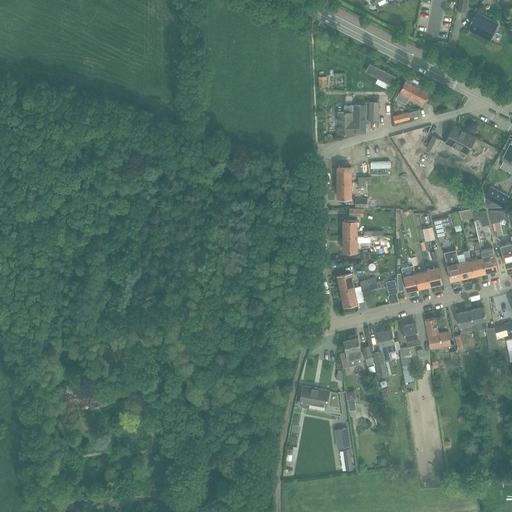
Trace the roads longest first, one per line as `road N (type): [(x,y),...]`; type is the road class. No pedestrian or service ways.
road 1 (residential): [(332,324),(321,276),(318,161),(325,148),(473,109)]
road 2 (tertiary): [(487,99),(291,0)]
road 3 (residential): [(332,324),(511,282)]
road 4 (track): [(276,511),(280,432),(305,345)]
